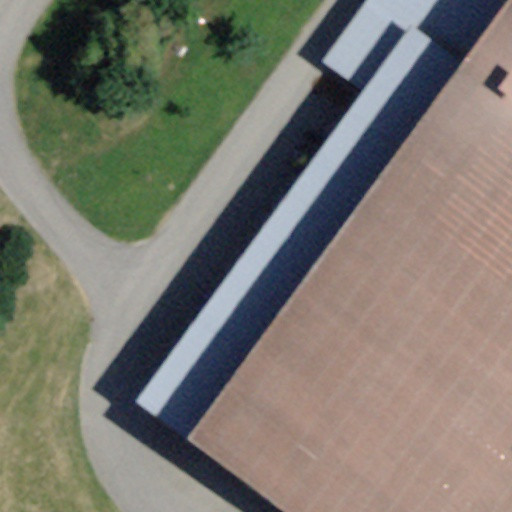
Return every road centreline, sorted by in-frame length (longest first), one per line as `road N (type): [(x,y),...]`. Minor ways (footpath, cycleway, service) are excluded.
road 1 (track): [(167,511),(94,436),(105,330),(344,0)]
road 2 (unknown): [(105,330),(0,175)]
